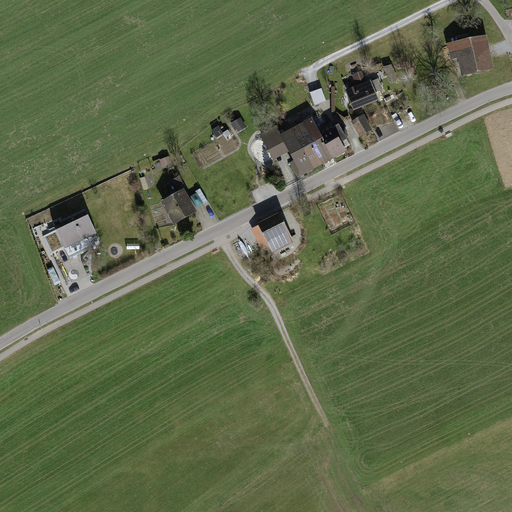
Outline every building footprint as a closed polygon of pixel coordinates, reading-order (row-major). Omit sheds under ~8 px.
[(487,37),(448,45),(451,62),(458,61),(461,78),(494,71),(487,37)] [(352,73),(355,82),(366,78),(363,70),(352,73)] [(371,80),(346,91),(354,112),(380,101),(371,80)] [(311,90),(315,104),(327,100),(322,86),(311,90)] [(364,115),(351,122),(360,138),(373,131),(364,115)] [(316,120),(305,126),(327,166),(337,161),(324,135),(316,120)] [(305,126),(295,132),(316,172),(327,166),(305,126)] [(335,129),(324,135),(337,161),(349,154),(335,129)] [(279,130),(261,140),(274,164),(291,155),(295,163),(290,166),(298,181),(316,172),(295,132),(283,137),(279,130)] [(189,191),(164,204),(176,227),(201,215),(189,191)] [(278,210),(256,221),(258,225),(251,229),(262,250),(269,246),(272,253),(294,242),(278,210)] [(89,213),(56,228),(67,253),(100,238),(89,213)]
